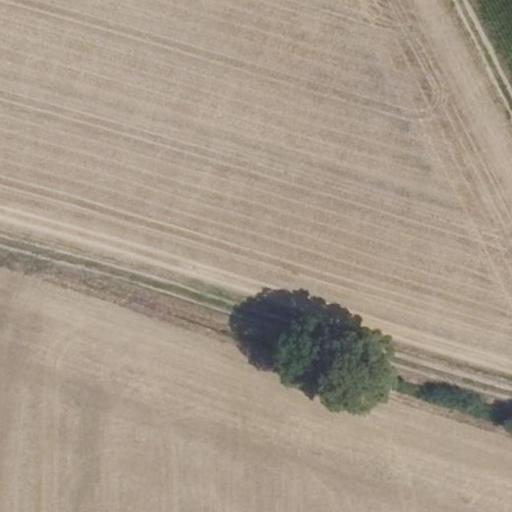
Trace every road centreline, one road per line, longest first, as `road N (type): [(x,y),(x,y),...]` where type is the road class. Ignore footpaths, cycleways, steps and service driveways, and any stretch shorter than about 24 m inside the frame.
road 1 (track): [(511,398),(0,255)]
road 2 (track): [(454,0),(511,110)]
